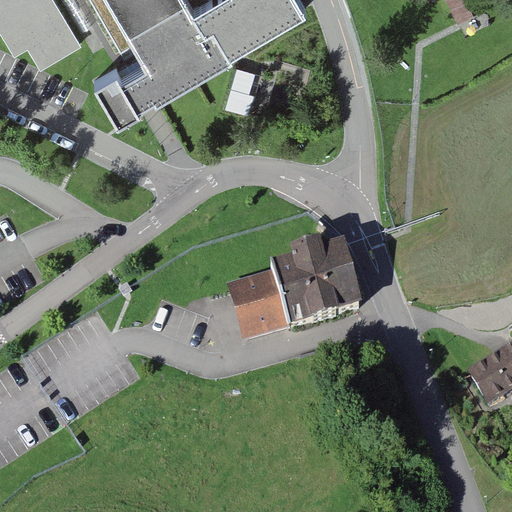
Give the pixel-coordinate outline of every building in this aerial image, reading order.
[(53,0),(0,0),(0,30),(14,55),(28,46),(41,69),(80,47),(53,0)] [(120,121),(308,9),(302,0),(206,0),(195,7),(191,0),(113,0),(151,62),(124,75),(117,67),(95,79),(120,121)] [(442,0),(453,23),(487,7),(483,0),(442,0)] [(289,332),(363,311),(346,249),(324,255),(322,248),(290,257),(292,263),(272,269),(273,275),(289,332)] [(231,287),(246,344),(289,332),(273,275),(231,287)] [(511,350),(465,380),(485,412),(511,396),(511,350)]
